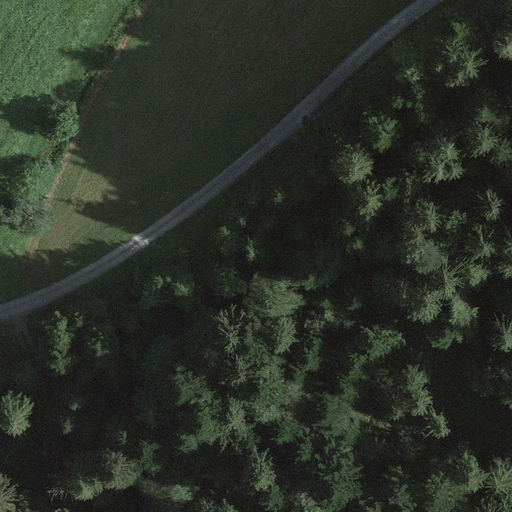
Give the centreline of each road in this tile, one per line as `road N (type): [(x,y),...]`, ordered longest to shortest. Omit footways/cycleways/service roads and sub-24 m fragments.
road 1 (track): [(0,312),(96,270),(183,211),(429,0)]
road 2 (track): [(14,307),(55,471),(54,511)]
